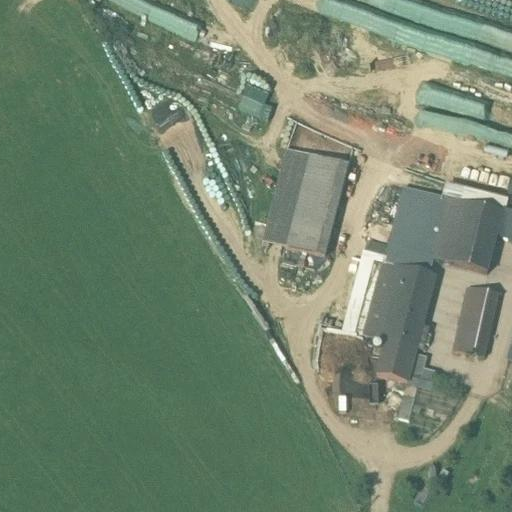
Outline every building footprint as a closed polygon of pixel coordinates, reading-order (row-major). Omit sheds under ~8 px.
[(268,0),(350,23),(342,49),(423,72),(423,74),(443,80),(448,60),(433,56),(437,43),(425,40),(429,23),(386,11),(388,0),(268,0)] [(405,0),(403,0),(400,13),(442,24),(445,10),(405,0)] [(511,55),(480,47),(475,65),(479,66),(471,94),(493,100),(486,125),(511,132),(511,55)] [(270,122),(274,111),(245,100),(241,111),(270,122)] [(349,169),(287,153),(263,246),(325,262),(349,169)] [(503,217),(405,192),(366,340),(386,345),(377,379),(408,387),(436,279),(430,278),(433,264),(487,278),(497,241),(503,218),(503,217)] [(511,220),(503,218),(497,241),(508,244),(511,230),(511,220)] [(498,298),(467,291),(453,355),(484,361),(498,298)]
